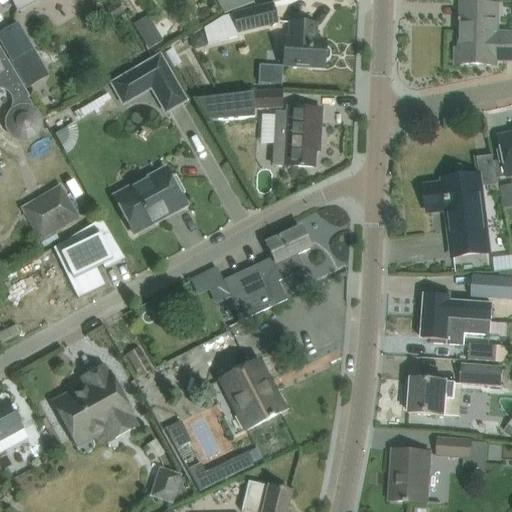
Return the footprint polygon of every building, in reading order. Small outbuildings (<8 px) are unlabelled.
[(11,0),(18,11),(36,0),(11,0)] [(214,0),(223,15),(253,3),(251,0),(214,0)] [(256,8),(231,14),(235,32),(276,22),(272,4),(256,8)] [(511,35),(496,35),(497,7),(462,6),(460,65),(495,66),(495,62),(511,62),(511,35)] [(120,9),(109,15),(113,22),(125,16),(120,9)] [(17,23),(0,32),(0,43),(26,89),(27,88),(47,77),(17,23)] [(286,36),(283,36),(281,67),(323,69),(324,60),(326,61),(328,58),(329,52),(327,51),(324,51),(325,41),(315,41),(316,25),(287,23),(286,36)] [(155,28),(140,37),(148,50),(163,41),(155,28)] [(202,32),(188,37),(192,51),(202,48),(205,43),(202,32)] [(0,89),(1,90),(2,90),(4,91),(5,91),(6,92),(7,93),(8,94),(9,95),(10,96),(10,98),(11,99),(11,100),(11,102),(11,103),(11,105),(11,106),(11,107),(10,109),(10,110),(5,119),(4,129),(9,137),(18,143),(28,143),(37,138),(42,129),(42,119),(37,111),(33,108),(27,98),(28,98),(0,49),(0,89)] [(188,101),(160,53),(129,71),(143,94),(150,90),(164,115),(188,101)] [(122,107),(143,94),(129,71),(108,83),(122,107)] [(252,94),(196,100),(209,122),(253,119),(252,110),(282,109),(281,92),(252,94)] [(261,116),(259,144),(273,145),(272,167),(283,167),(283,166),(314,168),(315,141),(319,141),(321,110),(301,109),(286,108),(286,113),(274,112),(274,117),(261,116)] [(75,124),(74,122),(54,134),(65,154),(67,153),(69,152),(70,151),(72,149),(73,148),(74,146),(75,144),(76,142),(76,140),(77,138),(77,136),(77,134),(77,132),(77,130),(76,128),(76,126),(75,124)] [(504,160),(493,162),(497,180),(508,177),(508,178),(511,176),(511,136),(500,139),(504,158),(504,160)] [(0,171),(13,164),(8,160),(12,157),(0,137),(0,171)] [(166,170),(114,199),(133,234),(185,205),(166,170)] [(489,253),(479,177),(443,182),(444,185),(426,187),(429,213),(447,211),(453,258),(489,253)] [(79,219),(70,201),(60,185),(20,208),(37,239),(39,242),(79,219)] [(100,220),(53,249),(77,299),(104,286),(96,269),(102,266),(104,270),(124,260),(100,220)] [(310,250),(300,228),(265,244),(272,259),(222,281),(223,283),(241,322),(286,301),(277,282),(304,270),(297,256),(310,250)] [(511,256),(501,258),(493,259),(494,273),(502,272),(511,270),(511,256)] [(213,270),(191,281),(198,295),(208,290),(223,283),(222,281),(216,269),(213,270)] [(511,298),(511,279),(473,276),(471,298),(511,302),(511,298)] [(425,296),(423,318),(450,320),(450,319),(473,321),(491,322),(493,306),(449,303),(450,294),(435,293),(434,297),(425,296)] [(464,348),(465,334),(490,336),(491,322),(473,321),(450,319),(450,320),(423,318),(421,340),(431,341),(431,345),(464,348)] [(0,344),(10,341),(4,325),(0,326),(0,344)] [(497,346),(469,344),(468,361),(495,363),(497,346)] [(138,348),(127,355),(140,378),(152,371),(138,348)] [(243,433),(280,414),(284,412),(257,361),(217,382),(243,433)] [(504,367),(501,367),(461,364),(460,385),(502,388),(504,367)] [(85,386),(52,404),(77,449),(102,435),(107,445),(139,428),(108,373),(107,373),(103,367),(81,379),(85,386)] [(455,384),(411,380),(410,398),(407,398),(405,411),(409,411),(409,414),(446,417),(446,416),(460,417),(462,386),(455,385),(455,384)] [(0,441),(23,430),(16,417),(7,400),(0,403),(0,441)] [(487,443),(478,443),(478,442),(438,439),(437,456),(464,458),(463,467),(465,467),(463,475),(475,476),(477,468),(486,469),(487,443)] [(425,504),(429,454),(393,452),(392,474),(397,474),(395,502),(425,504)] [(181,475),(159,468),(149,497),(172,504),(181,475)] [(27,507),(36,496),(18,481),(9,493),(27,507)] [(241,511),(240,511),(285,511),(290,493),(248,482),(241,511)]
